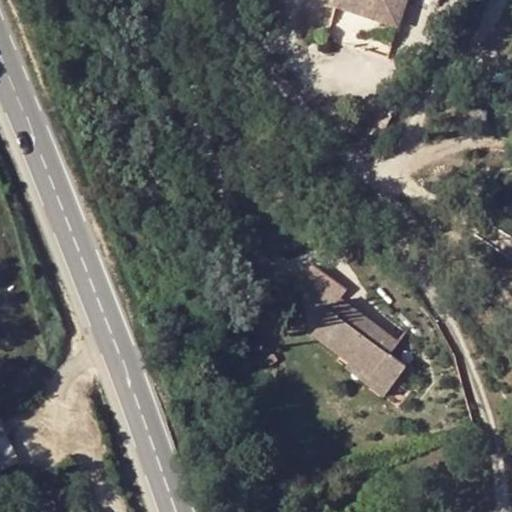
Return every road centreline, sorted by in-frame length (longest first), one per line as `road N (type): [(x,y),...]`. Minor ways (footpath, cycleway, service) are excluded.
road 1 (primary): [(180,511),(0,50)]
road 2 (residential): [(206,0),(352,163),(380,172),(400,157),(422,96),(494,0)]
